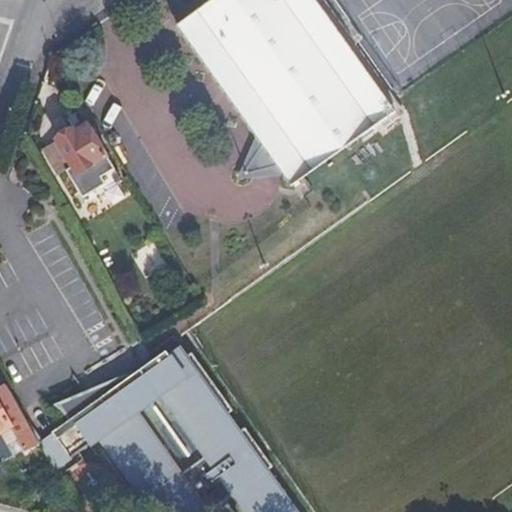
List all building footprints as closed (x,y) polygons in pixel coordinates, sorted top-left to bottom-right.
[(317,0),(221,0),(202,14),(199,10),(176,27),(255,136),(237,180),(284,176),(291,186),(396,110),(317,0)] [(325,0),(317,0),(396,110),(402,106),(325,0)] [(85,121),(56,139),(57,141),(71,166),(65,170),(82,198),(104,184),(108,189),(122,180),(85,121)] [(43,149),(58,174),(65,170),(71,166),(57,141),(43,149)] [(145,277),(166,265),(154,243),(133,254),(145,277)] [(237,434),(225,417),(183,359),(177,350),(170,355),(167,351),(132,376),(130,374),(54,405),(62,411),(69,421),(53,432),(58,439),(43,449),(56,472),(102,439),(108,448),(103,452),(138,500),(143,497),(149,504),(176,502),(185,511),(209,511),(235,495),(247,511),(292,511),(264,473),(237,434)] [(192,353),(183,359),(225,417),(233,411),(192,353)] [(7,385),(0,388),(0,434),(12,427),(24,450),(39,441),(7,385)] [(245,428),(237,434),(264,473),(273,467),(245,428)] [(58,439),(53,432),(39,442),(43,449),(58,439)] [(185,511),(176,502),(149,504),(182,511),(185,511)]
